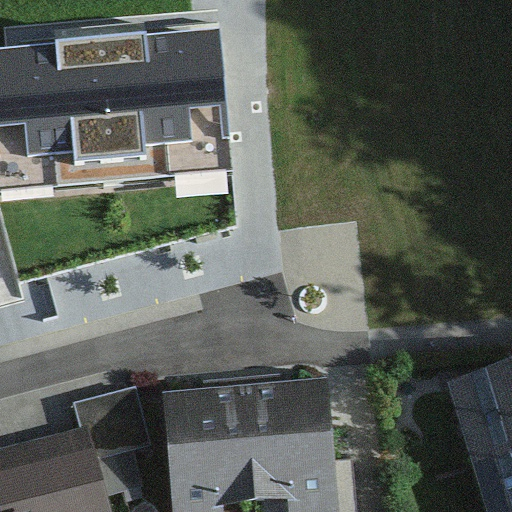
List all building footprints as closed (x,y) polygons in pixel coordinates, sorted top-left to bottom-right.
[(221,34),(0,55),(0,196),(234,175),(221,34)] [(511,372),(449,392),(451,398),(473,472),(511,460),(511,372)] [(330,511),(321,394),(245,401),(254,511),(330,511)] [(254,511),(245,401),(169,407),(177,511),(254,511)] [(112,511),(92,436),(0,459),(0,470),(11,511),(112,511)] [(511,511),(511,460),(473,472),(484,511),(511,511)]
